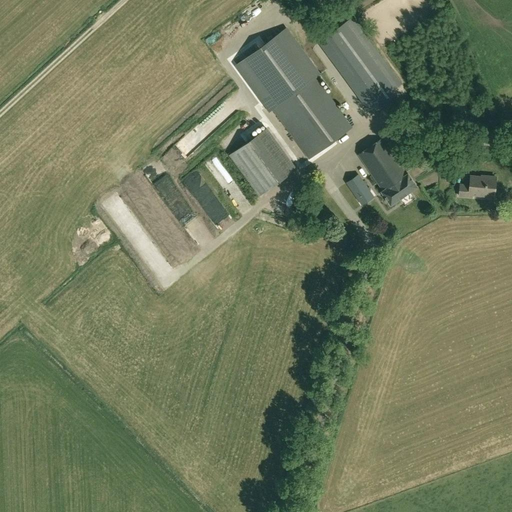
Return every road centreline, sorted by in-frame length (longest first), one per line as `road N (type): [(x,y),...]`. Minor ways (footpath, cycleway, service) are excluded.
road 1 (track): [(0,115),(126,0)]
road 2 (track): [(280,0),(375,127)]
road 3 (unclassified): [(392,130),(511,144)]
